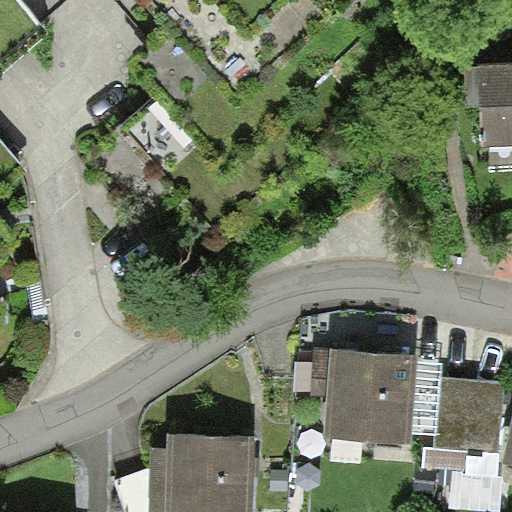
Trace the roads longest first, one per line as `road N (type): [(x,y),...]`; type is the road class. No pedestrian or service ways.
road 1 (residential): [(114,391),(267,294),(369,280),(511,313)]
road 2 (residential): [(114,391),(83,333),(57,146),(98,41)]
road 3 (residential): [(0,441),(114,391)]
